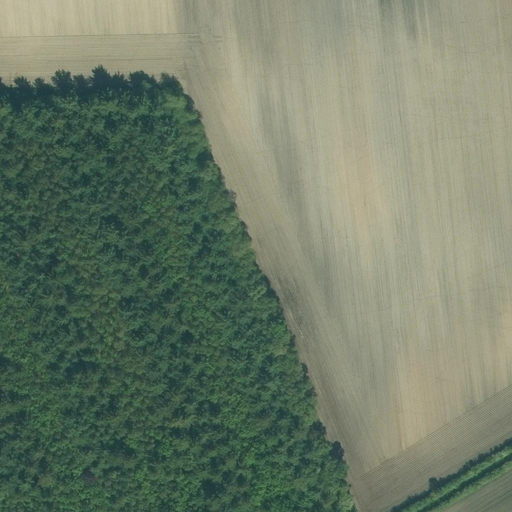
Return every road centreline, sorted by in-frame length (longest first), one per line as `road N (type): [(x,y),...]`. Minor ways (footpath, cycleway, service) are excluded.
road 1 (track): [(356,511),(171,79),(0,85)]
road 2 (track): [(0,488),(310,405)]
road 3 (track): [(511,442),(397,511)]
